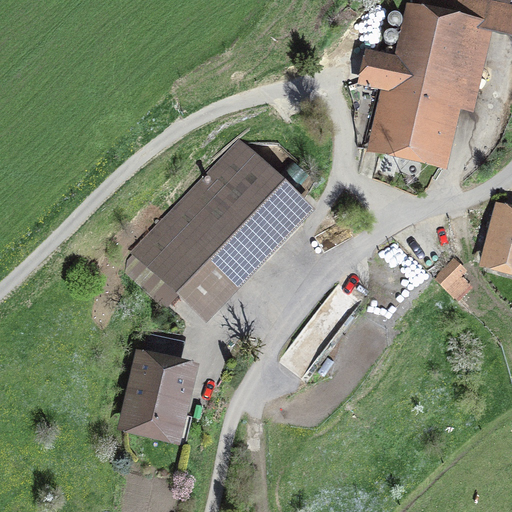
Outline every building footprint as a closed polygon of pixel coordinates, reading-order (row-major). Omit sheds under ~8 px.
[(390,87),(376,145),(435,160),(449,106),(460,109),(480,28),(506,34),(511,11),(466,0),(415,0),(413,9),(409,8),(396,60),(365,53),(359,79),(363,81),(374,83),(390,87)] [(395,23),(397,23),(399,22),(401,20),(402,18),(402,16),(402,14),(401,12),(400,10),(397,9),(395,8),(393,9),(390,10),(389,12),(388,14),(388,17),(389,19),(390,21),(392,22),(395,23)] [(390,40),(393,40),(395,39),(397,37),(398,35),(398,33),(398,31),(397,29),(395,27),(393,26),(391,26),(388,26),(386,27),(385,29),(384,32),(384,34),(385,36),(386,38),(388,40),(390,40)] [(207,316),(314,207),(242,137),(136,246),(207,316)] [(511,216),(500,213),(488,263),(511,269),(511,216)] [(452,264),(435,282),(455,301),(468,288),(458,278),(462,274),(452,264)] [(291,349),(313,365),(365,292),(343,276),(291,349)] [(149,335),(142,363),(172,370),(179,342),(149,335)] [(188,374),(172,370),(142,363),(127,424),(186,438),(190,419),(178,416),(188,374)]
